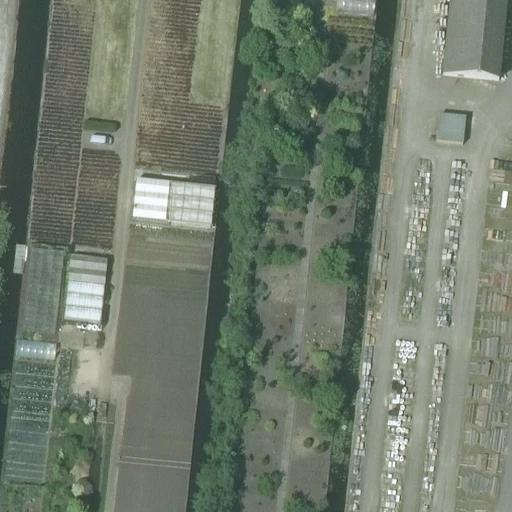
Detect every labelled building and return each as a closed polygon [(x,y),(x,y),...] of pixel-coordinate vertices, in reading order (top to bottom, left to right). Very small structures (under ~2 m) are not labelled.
[(449,0),(441,76),(497,82),(505,0),(449,0)] [(438,118),(436,145),(463,147),(465,120),(438,118)] [(168,186),(136,182),(132,222),(165,225),(168,186)] [(214,191),(168,186),(165,225),(210,230),(214,191)] [(61,322),(99,327),(107,262),(70,256),(61,322)]
